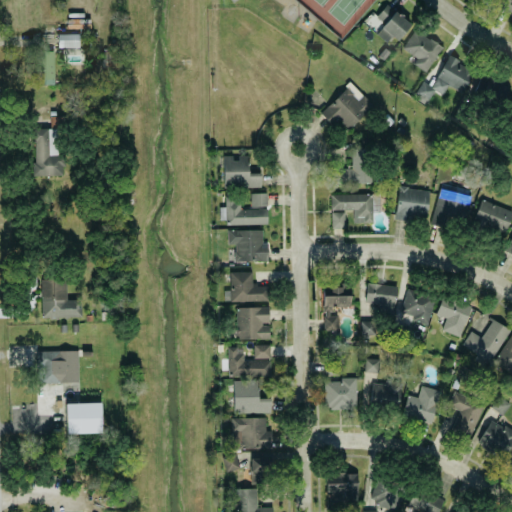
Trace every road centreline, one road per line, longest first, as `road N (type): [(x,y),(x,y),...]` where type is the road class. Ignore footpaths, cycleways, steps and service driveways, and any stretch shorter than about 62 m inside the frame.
road 1 (residential): [(298,163),(303,511)]
road 2 (residential): [(511,503),(414,448),(302,439)]
road 3 (residential): [(511,288),(455,259),(299,249)]
road 4 (track): [(261,90),(220,85),(215,0)]
